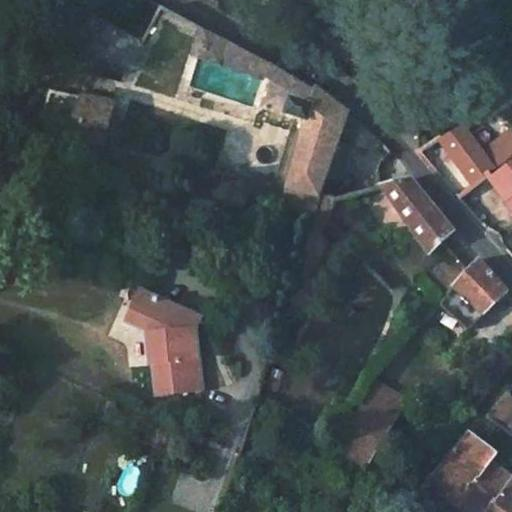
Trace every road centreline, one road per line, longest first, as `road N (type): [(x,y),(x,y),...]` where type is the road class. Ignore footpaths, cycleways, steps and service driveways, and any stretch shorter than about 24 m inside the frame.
road 1 (residential): [(511,279),(347,95),(177,0)]
road 2 (track): [(326,0),(395,96),(405,155)]
road 3 (track): [(0,223),(163,265)]
